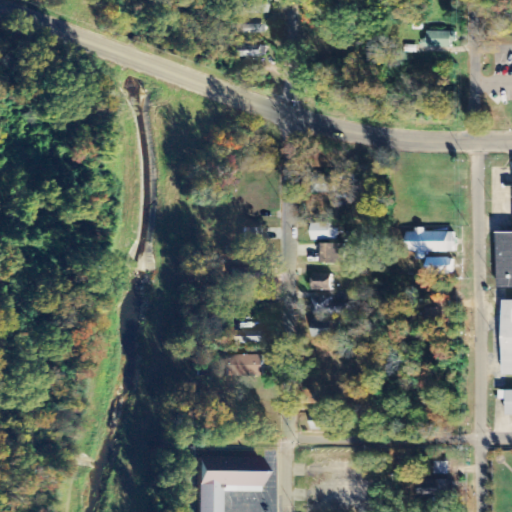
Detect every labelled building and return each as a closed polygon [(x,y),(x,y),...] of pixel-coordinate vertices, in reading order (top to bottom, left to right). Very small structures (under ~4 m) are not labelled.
[(239,35),(265,35),(266,26),(240,25),(239,35)] [(454,49),(455,33),(426,32),(426,49),(454,49)] [(261,47),(227,46),(227,58),(261,59),(261,47)] [(335,177),(314,178),(315,194),(336,193),(335,177)] [(332,224),(312,225),(312,242),(339,241),(338,230),(332,230),(332,224)] [(241,228),(240,250),(259,251),(260,229),(241,228)] [(501,287),(511,287),(511,231),(501,231),(501,287)] [(407,254),(417,254),(417,261),(426,261),(426,254),(456,254),(456,232),(407,232),(407,254)] [(345,264),(346,245),(321,244),(320,264),(345,264)] [(427,276),(454,276),(454,259),(428,259),(427,276)] [(332,292),(332,274),(313,273),(312,291),(332,292)] [(347,314),(346,303),(332,304),(332,298),(312,299),(313,315),(347,314)] [(426,309),(426,326),(450,327),(450,302),(434,301),(434,309),(426,309)] [(511,376),(511,301),(503,302),(503,377),(511,376)] [(229,346),(264,345),(264,331),(228,332),(229,346)] [(263,356),(225,356),(225,377),(263,377),(263,356)] [(511,391),(500,392),(500,401),(506,400),(507,417),(511,416),(511,391)] [(330,423),(312,423),(311,431),(330,432),(330,423)] [(198,456),(197,511),(221,511),(221,484),(262,485),(262,456),(198,456)] [(450,475),(449,463),(434,463),(435,476),(450,475)] [(453,480),(419,482),(420,502),(454,501),(453,480)]
